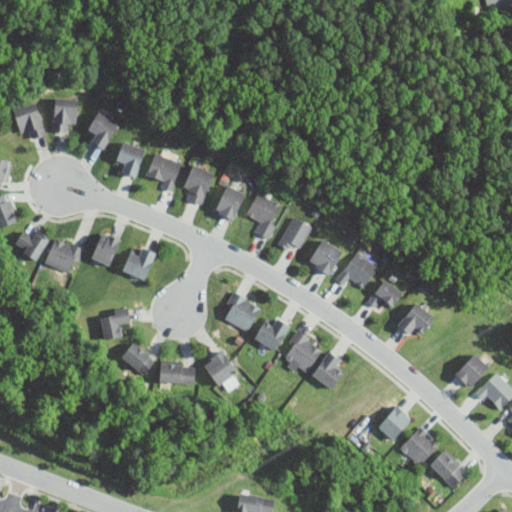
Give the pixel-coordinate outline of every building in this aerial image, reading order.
[(66,130),(66,121),(77,121),(78,97),(54,96),(53,130),(66,130)] [(13,108),(20,131),(30,128),(32,136),(45,133),(35,101),(13,108)] [(96,134),(92,141),(103,148),(120,122),(99,109),(87,128),(96,134)] [(123,162),(120,170),(136,175),(145,147),(123,139),(116,159),(123,162)] [(145,178),(172,189),(183,162),(155,151),(145,178)] [(0,186),(6,188),(13,161),(0,157),(0,186)] [(184,189),(185,189),(183,195),(203,202),(214,171),(192,163),(184,189)] [(234,219),(246,192),(226,183),(214,210),(234,219)] [(252,229),(269,237),(285,204),(257,191),(246,214),(257,219),(252,229)] [(0,226),(16,221),(7,193),(0,194),(0,226)] [(313,227),(295,215),(277,241),(295,253),(313,227)] [(48,239),(26,225),(13,245),(36,259),(48,239)] [(91,257),(110,265),(122,237),(103,229),(91,257)] [(72,274),(85,248),(57,235),(44,261),(72,274)] [(307,260),(328,274),(343,251),(323,238),(307,260)] [(122,269),(144,279),(157,251),(144,245),(139,254),(131,250),(122,269)] [(358,248),(336,277),(344,283),(349,275),(363,286),(379,265),(358,248)] [(367,299),(376,307),(382,299),(391,307),(403,292),(384,277),(367,299)] [(221,315),(248,330),(262,305),(234,290),(221,315)] [(397,322),(416,339),(435,317),(416,300),(397,322)] [(122,324),(131,323),(128,307),(100,312),(104,338),(124,335),(122,324)] [(273,348),(289,323),(278,316),(272,324),(264,318),(253,335),(273,348)] [(281,354),(308,371),(324,346),(298,328),(281,354)] [(143,374),(156,359),(133,340),(121,355),(143,374)] [(238,370),(222,348),(202,363),(218,385),(238,370)] [(331,388),(348,363),(329,350),(312,374),(331,388)] [(469,387),(491,366),(476,351),(454,372),(469,387)] [(195,384),(197,364),(160,362),(158,381),(195,384)] [(497,411),(511,396),(511,386),(496,370),(476,390),(497,411)] [(412,417),(396,403),(377,425),(392,439),(412,417)] [(399,446),(418,465),(438,445),(420,426),(399,446)] [(452,487),(468,471),(445,448),(429,464),(452,487)] [(236,511),(243,511),(272,511),(275,497),(239,491),(236,511)]
